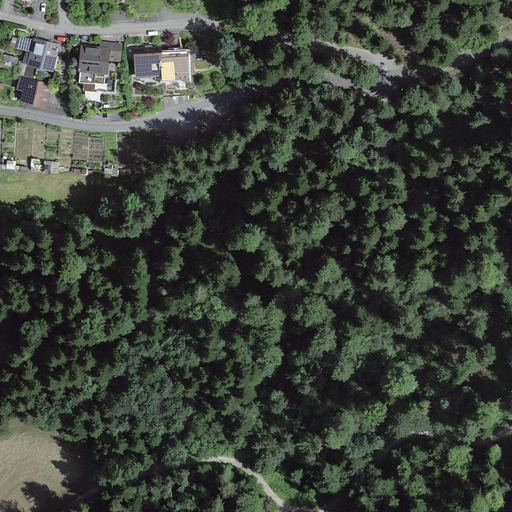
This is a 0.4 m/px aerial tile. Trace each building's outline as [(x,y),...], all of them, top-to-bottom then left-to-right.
[(30,39),(22,66),(51,75),(59,47),(30,39)] [(95,48),(79,45),(75,69),(101,74),(105,55),(117,57),(118,48),(96,43),(95,48)] [(156,59),(155,48),(129,50),(132,79),(157,77),(156,59)] [(156,59),(157,77),(158,84),(183,82),(181,57),(156,59)] [(23,80),(16,103),(41,110),(48,87),(23,80)]
